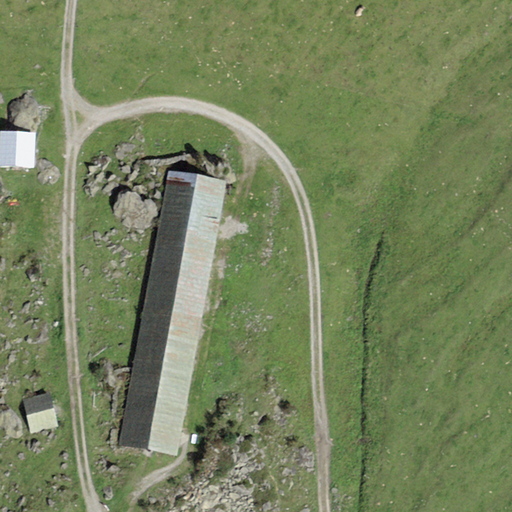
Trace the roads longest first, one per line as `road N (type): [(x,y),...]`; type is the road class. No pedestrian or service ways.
road 1 (track): [(323,511),(312,273),(296,190),(279,160),(237,123),(203,108),(156,103),(104,114),(71,153),(73,377),(93,511)]
road 2 (track): [(104,114),(66,89),(73,0)]
